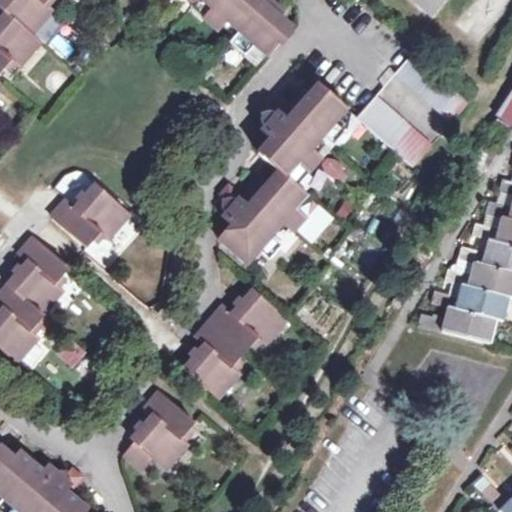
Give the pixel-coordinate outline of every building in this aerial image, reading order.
[(0,70),(3,67),(10,59),(17,65),(19,67),(41,44),(31,35),(52,11),(49,9),(42,3),(44,0),(4,0),(0,5),(0,7),(8,15),(0,23),(0,70)] [(44,0),(42,3),(49,9),(57,0),(56,0),(44,0)] [(168,0),(172,4),(175,0),(187,0),(194,6),(191,8),(218,32),(227,22),(242,35),(234,45),(246,56),(254,47),(266,57),(288,32),(276,22),(281,16),(262,0),(168,0)] [(409,0),(431,19),(447,0),(409,0)] [(396,77),(451,125),(472,103),(416,53),(396,77)] [(10,59),(3,67),(10,73),(17,65),(10,59)] [(299,166),(309,175),(322,159),(312,151),(323,138),(333,147),(346,133),(336,124),(347,111),(320,87),(290,122),(278,112),(280,109),(268,99),(258,111),(263,114),(265,127),(261,131),(273,141),(260,156),(279,173),(250,206),(240,198),(241,196),(228,184),(219,195),(224,201),(223,203),(223,206),(223,210),(224,214),(222,218),(232,227),(221,240),(249,266),(261,252),(271,261),(283,247),(273,238),(284,225),(294,234),(307,219),(297,210),(308,197),(298,188),(288,179),(299,166)] [(377,98),(358,121),(397,155),(414,169),(433,147),(377,98)] [(511,126),(511,104),(503,120),(511,126)] [(498,129),(478,163),(488,169),(508,135),(498,129)] [(468,275),(453,272),(445,270),(443,282),(458,286),(455,299),(433,293),(430,305),(445,308),(442,321),(420,315),(417,326),(488,346),(495,321),(502,323),(509,299),(511,299),(511,158),(509,169),(511,169),(511,176),(511,182),(500,180),(497,192),(511,195),(511,198),(510,208),(495,204),(487,202),(484,214),(485,214),(499,218),(496,231),(482,227),(473,225),(470,236),(485,240),(482,254),(459,248),(456,259),(471,263),(468,275)] [(298,188),(309,175),(299,166),(288,179),(298,188)] [(480,169),(463,198),(469,201),(486,173),(480,169)] [(88,197),(82,204),(77,210),(67,201),(54,217),(88,247),(101,232),(108,239),(128,216),(97,188),(88,197)] [(511,198),(511,195),(497,192),(495,204),(510,208),(511,198)] [(82,204),(88,197),(83,193),(77,200),(82,204)] [(461,200),(455,211),(450,208),(440,224),(451,231),(468,204),(461,200)] [(499,218),(485,214),(482,227),(496,231),(499,218)] [(438,231),(422,256),(431,262),(448,237),(438,231)] [(54,284),(62,275),(67,268),(35,238),(20,255),(31,265),(25,272),(19,278),(0,299),(0,304),(6,311),(0,317),(0,347),(16,363),(37,339),(35,337),(28,331),(35,323),(62,292),(60,290),(54,284)] [(471,263),(456,259),(453,272),(468,275),(471,263)] [(19,278),(25,272),(19,267),(14,273),(19,278)] [(68,281),(62,275),(54,284),(60,290),(68,281)] [(406,285),(393,306),(400,312),(414,291),(406,285)] [(246,302),(240,309),(232,318),(223,310),(199,337),(207,346),(201,352),(195,360),(185,371),(217,399),(239,375),(233,369),(219,357),(245,329),(258,341),(264,346),(287,321),(254,293),(246,302)] [(235,304),(240,309),(246,302),(240,297),(235,304)] [(42,328),(35,323),(28,331),(35,337),(42,328)] [(246,354),(258,341),(245,329),(219,357),(233,369),(246,354)] [(21,362),(31,371),(50,349),(40,340),(21,362)] [(190,355),(195,360),(201,352),(196,348),(190,355)] [(180,438),(187,431),(194,423),(160,393),(146,409),(154,416),(145,427),(140,434),(133,442),(137,445),(125,459),(140,473),(154,459),(166,470),(187,446),(180,438)] [(140,434),(145,427),(140,423),(135,430),(140,434)] [(180,438),(187,446),(195,438),(187,431),(180,438)] [(49,473),(42,482),(1,447),(0,448),(0,504),(4,500),(17,511),(89,511),(90,511),(80,503),(75,509),(61,498),(69,489),(71,491),(81,479),(71,470),(66,475),(54,476),(49,473)] [(511,511),(511,495),(505,502),(489,485),(480,495),(491,506),(485,511),(511,511)]
